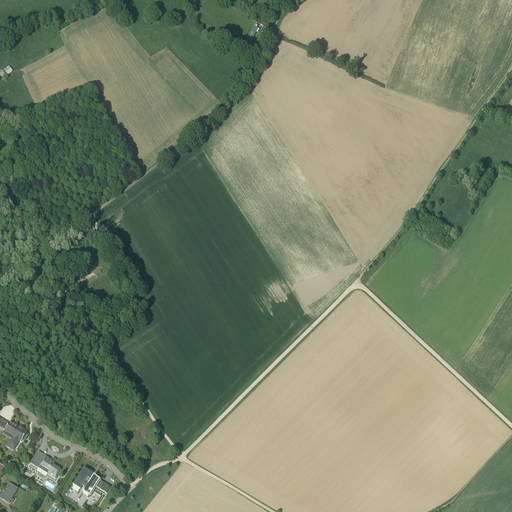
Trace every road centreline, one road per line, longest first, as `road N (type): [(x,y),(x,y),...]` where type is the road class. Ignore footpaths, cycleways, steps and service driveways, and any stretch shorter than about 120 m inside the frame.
road 1 (unclassified): [(294,0),(232,102),(41,254)]
road 2 (track): [(180,458),(358,283)]
road 3 (track): [(180,458),(41,254)]
road 4 (track): [(511,426),(358,283)]
road 5 (residential): [(106,511),(127,486),(117,472),(56,440),(0,391)]
